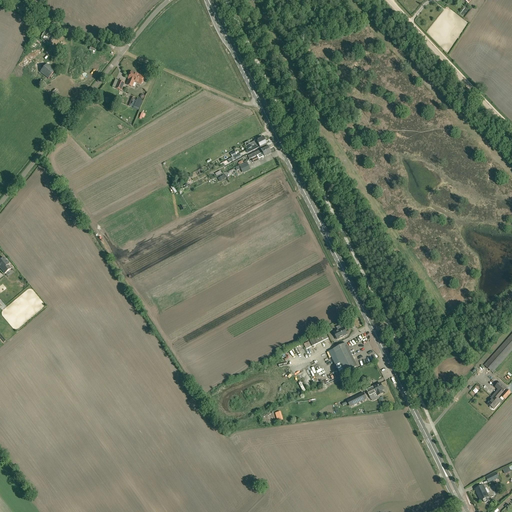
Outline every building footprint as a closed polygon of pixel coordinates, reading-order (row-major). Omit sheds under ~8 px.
[(55,71),(47,64),(40,72),(48,79),(55,71)] [(144,77),(131,72),(128,79),(129,79),(127,85),(132,87),(134,82),(141,84),(141,83),(143,83),(143,82),(143,80),(144,77)] [(115,89),(121,91),(125,83),(118,81),(115,89)] [(136,98),(133,108),(140,110),(143,100),(136,98)] [(249,141),(248,142),(244,144),(246,147),(247,150),(265,141),(263,138),(256,141),(250,144),(249,141)] [(247,150),(246,150),(248,153),(260,147),(260,148),(267,145),(265,141),(247,150)] [(258,155),(269,150),(267,146),(260,149),(261,150),(248,157),(249,160),(257,156),(258,155)] [(271,154),(269,150),(258,155),(257,156),(258,160),(264,157),(271,154)] [(4,258),(0,261),(0,266),(0,267),(0,266),(0,268),(5,274),(11,269),(8,265),(9,265),(9,264),(10,264),(8,261),(7,262),(4,258)] [(337,340),(347,335),(344,328),(343,328),(342,325),(336,328),(338,331),(334,333),(337,340)] [(511,334),(500,349),(485,365),(492,372),(511,350),(511,334)] [(348,371),(357,367),(345,343),(333,349),(345,374),(349,372),(348,371)] [(495,387),(499,390),(502,393),(506,389),(499,382),(495,387)] [(351,393),(362,387),(360,383),(352,388),(349,389),(351,393)] [(381,383),(374,386),(374,387),(366,391),(371,399),(373,398),(373,399),(374,399),(376,398),(376,397),(378,396),(383,393),(382,391),(384,390),(384,389),(384,388),(383,386),(382,386),(381,383)] [(502,393),(499,390),(489,401),(490,402),(488,404),(491,407),(491,408),(492,409),(493,408),(494,409),(500,403),(496,400),(502,393)] [(508,390),(502,396),(505,399),(511,393),(508,390)] [(363,392),(347,401),(350,407),(367,399),(363,392)] [(486,498),(489,497),(483,485),(475,489),(481,501),(482,500),(483,502),(484,502),(484,503),(485,503),(486,503),(487,502),(487,501),(487,500),(486,498)]
